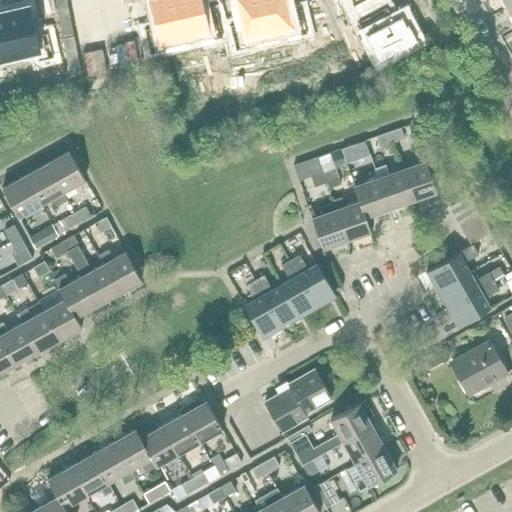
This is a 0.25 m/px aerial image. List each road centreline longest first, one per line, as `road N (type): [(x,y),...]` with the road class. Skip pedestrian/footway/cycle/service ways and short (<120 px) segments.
road 1 (residential): [(445,486),(355,322)]
road 2 (residential): [(426,213),(387,252),(407,293),(355,322)]
road 3 (residential): [(355,322),(226,395)]
